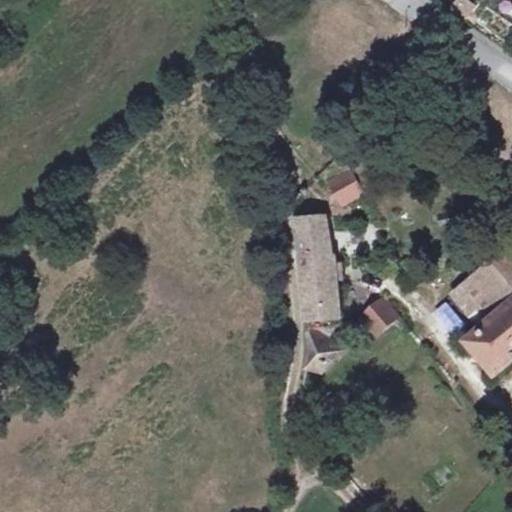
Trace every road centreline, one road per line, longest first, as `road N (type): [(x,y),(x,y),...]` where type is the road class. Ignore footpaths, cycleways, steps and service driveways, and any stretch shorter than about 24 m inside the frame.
road 1 (track): [(287,511),(301,485),(288,431),(295,342),(288,231),(246,0)]
road 2 (residential): [(511,79),(403,0)]
